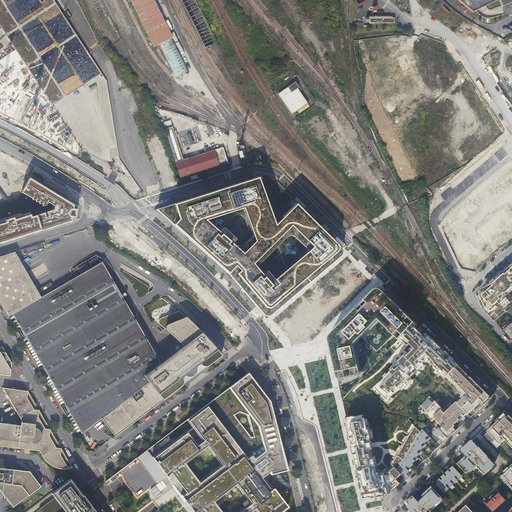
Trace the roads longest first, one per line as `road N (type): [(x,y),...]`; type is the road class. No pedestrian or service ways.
road 1 (residential): [(128,207),(252,168),(275,172),(502,399)]
road 2 (unclassified): [(260,337),(81,469)]
road 3 (residential): [(128,207),(199,267),(260,337)]
road 4 (unknown): [(511,146),(432,218),(465,285)]
road 5 (residential): [(310,511),(285,402),(260,337)]
road 6 (residential): [(401,511),(396,498),(502,399)]
road 7 (unclassified): [(511,125),(413,0)]
road 8 (residential): [(0,121),(93,174),(128,207)]
road 9 (residential): [(511,345),(465,285),(511,247)]
